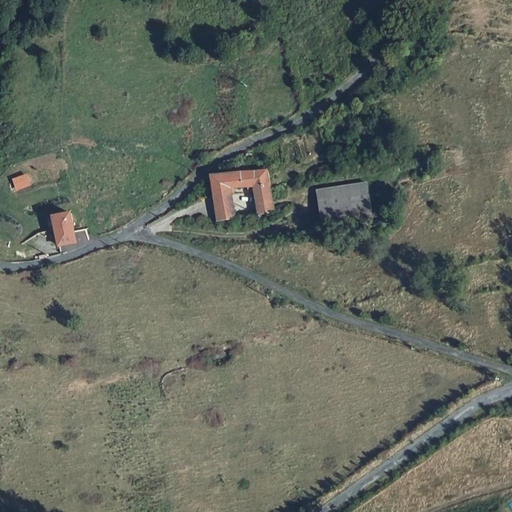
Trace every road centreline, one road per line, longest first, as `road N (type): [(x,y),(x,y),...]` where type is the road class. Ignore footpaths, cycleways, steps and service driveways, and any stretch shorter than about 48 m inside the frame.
road 1 (unclassified): [(511,371),(331,312),(133,232)]
road 2 (unclassified): [(133,232),(219,157),(323,106),(441,0)]
road 3 (unclassified): [(323,511),(475,405),(511,388)]
road 4 (unclassified): [(0,265),(67,256),(133,232)]
